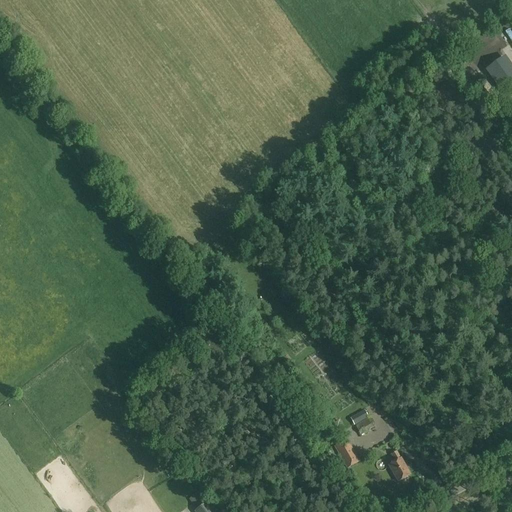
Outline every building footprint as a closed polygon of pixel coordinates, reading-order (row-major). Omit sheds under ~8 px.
[(488,50),(477,57),(484,67),(504,54),(501,49),(506,46),(500,35),(484,45),(488,50)] [(511,72),(503,60),(487,72),(501,91),(511,82),(511,72)] [(302,344),(310,354),(316,349),(308,339),(302,344)] [(355,426),(368,418),(365,412),(351,420),(355,426)] [(386,446),(370,418),(353,428),(358,437),(361,435),(361,437),(359,438),(364,446),(359,449),(360,450),(367,447),(371,454),(386,446)] [(342,427),(338,421),(331,425),(335,431),(342,427)] [(334,447),(347,470),(360,462),(347,439),(334,447)] [(391,455),(395,462),(389,466),(398,482),(410,475),(397,452),(391,455)] [(209,502),(200,490),(188,498),(197,510),(209,502)] [(194,511),(215,511),(209,502),(197,510),(195,511),(194,511)]
